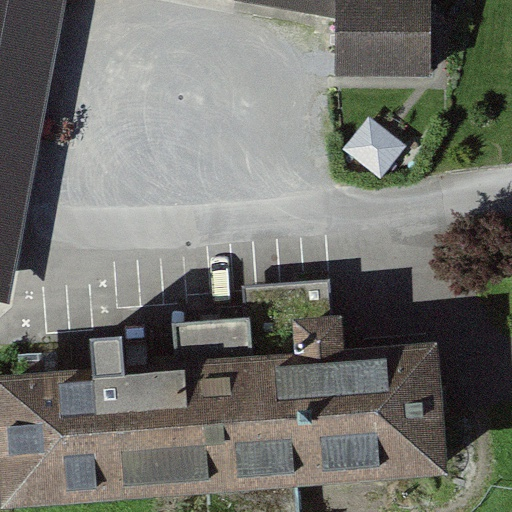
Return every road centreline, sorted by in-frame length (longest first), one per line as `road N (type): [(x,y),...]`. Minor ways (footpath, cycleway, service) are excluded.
road 1 (track): [(415,201),(66,234)]
road 2 (track): [(511,376),(488,370),(415,201),(511,191)]
